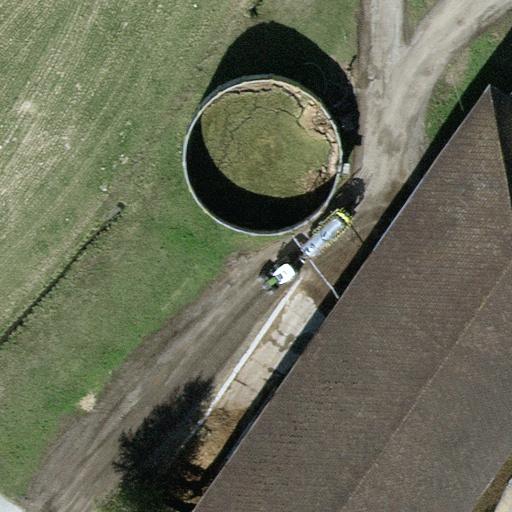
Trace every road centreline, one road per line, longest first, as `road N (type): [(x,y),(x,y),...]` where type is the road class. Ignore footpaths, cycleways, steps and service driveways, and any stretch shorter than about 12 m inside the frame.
road 1 (track): [(94,511),(252,312),(324,241),(371,150),(382,0)]
road 2 (track): [(371,150),(420,56),(467,0)]
